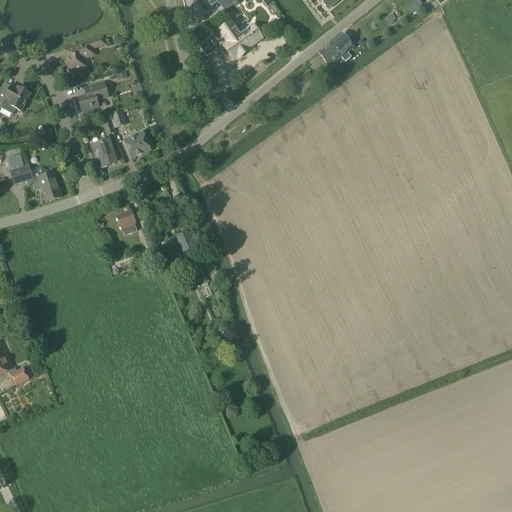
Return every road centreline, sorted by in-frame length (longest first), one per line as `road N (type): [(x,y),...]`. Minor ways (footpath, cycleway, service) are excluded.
road 1 (residential): [(211,131),(373,0)]
road 2 (residential): [(89,196),(52,86),(0,45)]
road 3 (residential): [(89,196),(157,168),(211,131)]
road 4 (residential): [(211,131),(170,0)]
